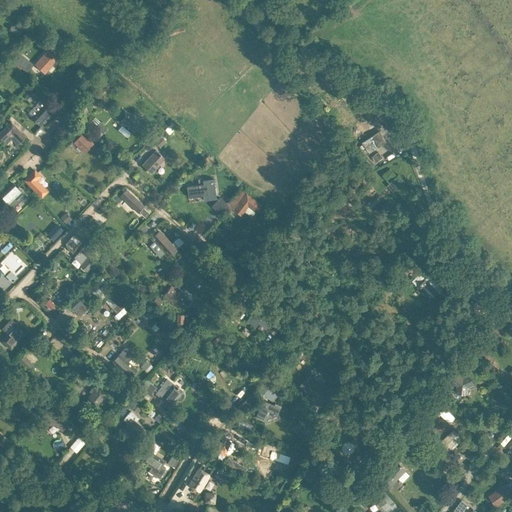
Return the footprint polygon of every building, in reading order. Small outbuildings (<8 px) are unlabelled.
[(36,65),(46,73),(59,58),(54,54),(50,50),(36,65)] [(15,62),(26,72),(33,64),(22,54),(15,62)] [(36,94),(31,90),(25,96),(30,100),(36,94)] [(45,103),(32,116),(32,117),(41,126),(54,112),(45,103)] [(116,120),(132,133),(141,123),(139,122),(139,121),(139,120),(138,119),(137,118),(137,117),(135,117),(134,117),(133,117),(125,109),(116,120)] [(0,131),(0,137),(6,144),(11,139),(17,145),(26,136),(11,121),(0,131)] [(95,127),(102,133),(108,128),(100,121),(95,127)] [(363,142),(369,152),(386,141),(379,131),(363,142)] [(73,142),(84,153),(94,143),(83,132),(73,142)] [(161,136),(155,142),(160,146),(166,140),(161,136)] [(102,142),(96,150),(100,153),(106,146),(102,142)] [(142,164),(151,173),(165,158),(156,149),(142,164)] [(372,156),(376,161),(382,157),(379,152),(372,156)] [(209,156),(205,160),(211,166),(215,161),(209,156)] [(388,166),(382,172),(389,179),(390,178),(397,185),(395,186),(401,192),(406,187),(400,181),(403,178),(397,172),(395,173),(388,166)] [(24,180),(41,198),(48,191),(37,180),(41,175),(35,169),(24,180)] [(203,179),(198,180),(199,184),(186,186),(187,196),(203,194),(204,199),(215,198),(213,179),(203,180),(203,179)] [(13,182),(0,194),(8,203),(21,191),(13,182)] [(119,195),(137,212),(144,205),(126,188),(119,195)] [(246,193),(234,209),(241,214),(248,205),(256,211),(261,205),(246,193)] [(221,213),(229,203),(219,195),(211,205),(221,213)] [(411,195),(406,199),(412,205),(416,201),(411,195)] [(140,212),(145,217),(149,213),(144,208),(140,212)] [(65,212),(60,217),(66,224),(72,219),(65,212)] [(46,233),(53,241),(64,230),(57,222),(46,233)] [(151,238),(168,257),(177,249),(160,229),(151,238)] [(80,250),(74,257),(81,263),(80,265),(86,271),(99,257),(84,244),(79,250),(80,250)] [(420,273),(412,280),(417,286),(430,301),(440,291),(426,277),(425,278),(420,273)] [(139,283),(137,292),(146,295),(148,286),(139,283)] [(181,303),(186,307),(192,299),(186,297),(183,294),(184,292),(177,286),(175,288),(171,285),(164,294),(179,306),(181,303)] [(109,297),(105,300),(113,308),(113,307),(118,312),(121,309),(130,300),(117,287),(108,296),(109,297)] [(157,296),(153,302),(159,306),(163,300),(157,296)] [(49,299),(44,304),(50,310),(55,305),(49,299)] [(427,306),(433,313),(439,307),(433,301),(427,306)] [(265,313),(262,317),(254,311),(247,320),(255,326),(258,322),(266,328),(270,323),(273,319),(265,313)] [(275,335),(284,322),(278,317),(268,330),(275,335)] [(83,324),(77,329),(82,335),(88,330),(83,324)] [(1,340),(10,349),(25,334),(16,325),(1,340)] [(36,361),(44,352),(31,341),(27,347),(30,350),(27,353),(36,361)] [(130,377),(137,369),(129,361),(134,355),(125,347),(113,361),(130,377)] [(150,374),(155,368),(146,359),(140,365),(150,374)] [(457,386),(456,393),(467,394),(471,397),(478,386),(474,384),(470,373),(463,376),(458,372),(457,374),(453,371),(447,378),(451,381),(451,382),(457,386)] [(297,383),(308,395),(320,384),(309,372),(297,383)] [(144,390),(150,394),(156,387),(150,382),(144,390)] [(183,393),(182,392),(184,391),(173,382),(162,397),(172,406),(177,400),(178,400),(179,400),(180,400),(181,400),(182,400),(183,399),(183,398),(184,398),(184,397),(184,396),(184,395),(184,394),(183,393)] [(85,401),(91,405),(95,409),(108,393),(104,390),(98,385),(85,401)] [(244,413),(259,401),(253,394),(238,405),(244,413)] [(127,404),(136,412),(145,402),(136,395),(127,404)] [(262,401),(255,416),(262,419),(277,413),(280,407),(274,404),(273,405),(262,401)] [(55,424),(62,431),(67,424),(51,409),(39,422),(46,428),(48,425),(55,424)] [(127,423),(123,427),(138,440),(146,431),(135,422),(139,417),(130,410),(123,419),(127,423)] [(439,448),(447,439),(448,438),(436,428),(427,437),(439,448)] [(70,447),(77,452),(91,436),(84,430),(70,447)] [(152,443),(149,450),(155,452),(158,446),(152,443)] [(152,467),(150,471),(160,477),(166,469),(161,466),(164,461),(148,450),(142,460),(152,467)] [(367,457),(361,451),(354,461),(360,465),(367,457)] [(172,456),(167,463),(172,466),(177,459),(172,456)] [(384,476),(392,484),(406,470),(398,461),(384,476)] [(258,483),(266,481),(263,465),(255,466),(258,483)] [(187,485),(200,492),(211,475),(198,467),(187,485)] [(214,476),(223,481),(227,475),(218,470),(214,476)] [(320,479),(317,485),(322,488),(325,482),(320,479)] [(489,495),(497,506),(511,494),(511,480),(507,484),(506,482),(489,495)] [(378,487),(370,492),(374,498),(382,493),(378,487)] [(359,501),(364,507),(372,500),(366,494),(360,500),(359,501)]
